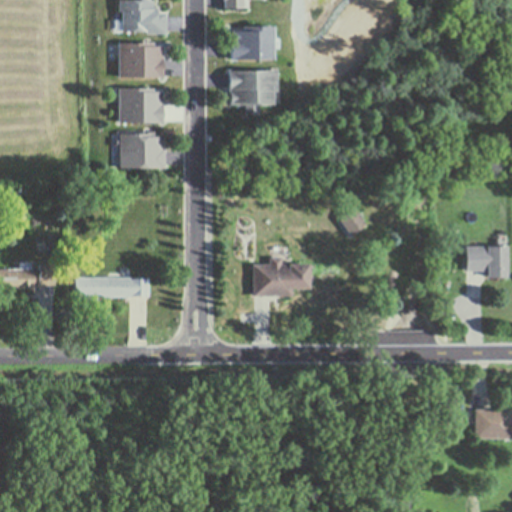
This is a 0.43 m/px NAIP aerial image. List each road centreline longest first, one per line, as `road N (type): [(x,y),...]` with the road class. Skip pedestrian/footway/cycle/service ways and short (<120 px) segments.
road 1 (tertiary): [(511,351),(0,356)]
road 2 (residential): [(197,355),(195,0)]
